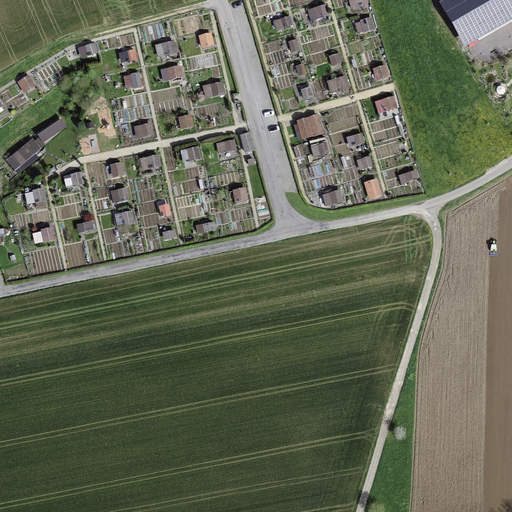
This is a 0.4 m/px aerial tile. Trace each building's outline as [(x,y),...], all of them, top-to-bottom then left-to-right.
[(369,7),(366,0),(348,0),(351,11),(369,7)] [(511,16),(511,0),(459,0),(446,8),(466,43),(511,16)] [(330,17),(326,6),(307,11),(309,16),(303,18),(305,24),(311,22),(311,23),(330,17)] [(290,18),(290,17),(274,22),(276,32),(292,27),(292,25),(293,25),(291,18),(290,18)] [(376,31),(372,18),(360,22),(354,24),(357,35),(363,33),(363,34),(376,31)] [(215,47),(212,34),(198,37),(201,50),(215,47)] [(288,43),(292,54),(300,52),(296,40),(288,43)] [(158,59),(177,55),(174,42),(155,46),(158,59)] [(98,55),(94,44),(77,49),(81,60),(98,55)] [(135,54),(134,51),(118,54),(121,65),(138,61),(137,54),(135,54)] [(329,58),(332,68),(342,65),(341,62),(343,62),(341,55),(339,56),(339,54),(329,58)] [(299,78),(307,75),(303,65),(295,67),(299,78)] [(179,66),(160,71),(163,83),(182,79),(179,66)] [(386,66),(373,70),(377,82),(390,78),(386,66)] [(133,90),(142,88),(139,74),(130,75),(131,76),(124,77),(126,90),(133,89),(133,90)] [(36,87),(29,76),(17,83),(24,95),(36,87)] [(350,89),(346,77),(327,83),(330,95),(350,89)] [(225,96),(222,83),(202,87),(205,100),(225,96)] [(301,91),(304,102),(314,99),(311,88),(301,91)] [(398,109),(394,97),(375,103),(380,120),(389,117),(388,112),(398,109)] [(181,131),(194,128),(191,116),(178,119),(181,131)] [(318,117),(297,122),(303,140),(323,134),(318,117)] [(67,129),(62,120),(37,136),(43,145),(67,129)] [(153,137),(151,125),(134,128),(136,140),(153,137)] [(251,134),(240,137),(244,154),(255,152),(251,134)] [(365,144),(362,134),(346,139),(349,149),(365,144)] [(32,140),(6,162),(15,173),(15,172),(18,176),(39,158),(36,155),(42,150),(32,140)] [(311,147),(311,148),(310,149),(313,159),(329,154),(331,153),(327,140),(324,141),(325,142),(311,147)] [(237,151),(235,141),(216,145),(218,155),(223,154),(223,157),(231,156),(230,153),(237,151)] [(198,148),(180,152),(183,165),(201,161),(198,148)] [(161,168),(158,156),(139,160),(142,172),(161,168)] [(370,157),(356,162),(359,172),(373,168),(370,157)] [(112,179),(125,177),(122,164),(109,166),(112,179)] [(419,179),(416,171),(398,177),(401,186),(409,184),(409,182),(419,179)] [(85,186),(82,173),(63,178),(66,190),(85,186)] [(369,201),(382,198),(377,180),(364,184),(369,201)] [(47,202),(44,189),(32,192),(36,209),(47,207),(46,202),(47,202)] [(113,204),(130,201),(127,189),(111,192),(113,204)] [(235,206),(248,203),(245,189),(232,192),(235,206)] [(344,203),(340,191),(321,197),(322,199),(320,199),(321,204),(323,204),(325,208),(332,206),(333,208),(336,208),(335,205),(344,203)] [(171,216),(169,206),(158,208),(160,218),(171,216)] [(135,226),(132,212),(114,216),(117,229),(135,226)] [(78,235),(94,231),(92,222),(76,226),(78,235)] [(214,223),(196,227),(197,235),(216,231),(214,223)] [(41,231),(44,244),(56,241),(53,228),(41,231)] [(177,240),(175,231),(162,234),(164,242),(177,240)]
